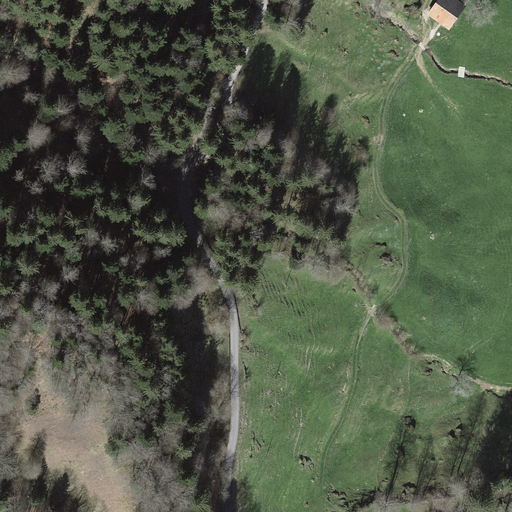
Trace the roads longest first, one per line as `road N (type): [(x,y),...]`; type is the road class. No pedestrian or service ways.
road 1 (residential): [(227,511),(233,336),(229,306),(183,194),(190,161)]
road 2 (unclassified): [(265,0),(227,91),(234,131),(190,161)]
road 3 (residential): [(190,161),(210,96),(200,70),(208,0)]
